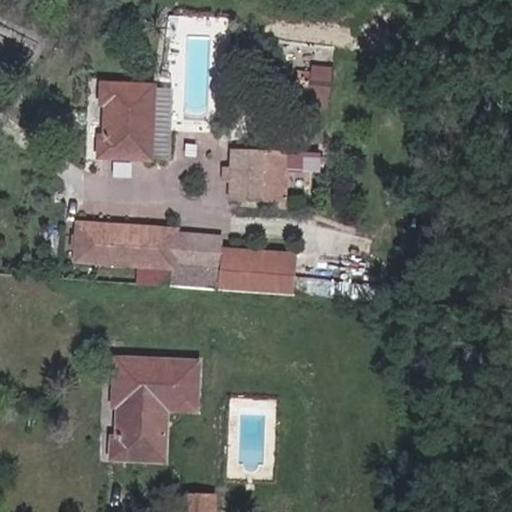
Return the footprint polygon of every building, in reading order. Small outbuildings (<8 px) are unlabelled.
[(331,103),(331,64),(312,64),(312,103),(331,103)] [(94,156),(142,160),(148,86),(101,83),(99,112),(106,114),(105,136),(95,136),(94,156)] [(142,160),(158,160),(163,89),(148,86),(142,160)] [(231,198),(286,200),(287,157),(234,153),(231,198)] [(176,231),(80,224),(77,259),(139,263),(174,266),(176,235),(176,231)] [(137,284),(172,286),(219,290),(222,249),(223,239),(176,235),(174,266),(139,263),(137,284)] [(222,249),(219,290),(293,295),(296,255),(222,249)] [(111,454),(166,457),(168,409),(169,384),(198,386),(200,360),(119,356),(116,402),(125,403),(122,431),(113,431),(111,454)] [(168,409),(196,411),(198,386),(169,384),(168,409)] [(174,510),(197,511),(209,511),(210,496),(175,494),(174,510)]
